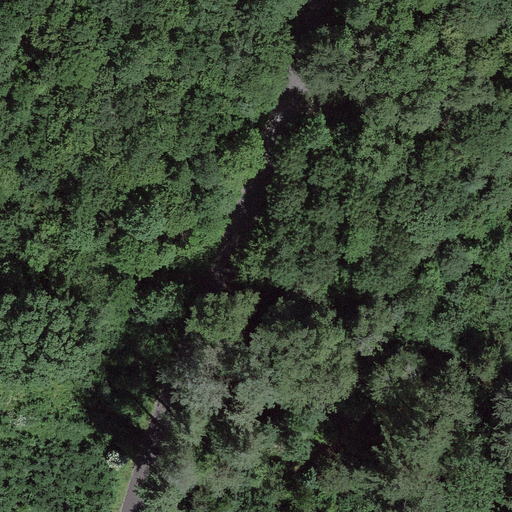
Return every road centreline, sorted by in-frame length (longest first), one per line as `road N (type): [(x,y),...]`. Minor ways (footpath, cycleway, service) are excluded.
road 1 (unclassified): [(134,511),(214,286),(307,60),(318,0)]
road 2 (track): [(284,116),(331,110),(439,120)]
